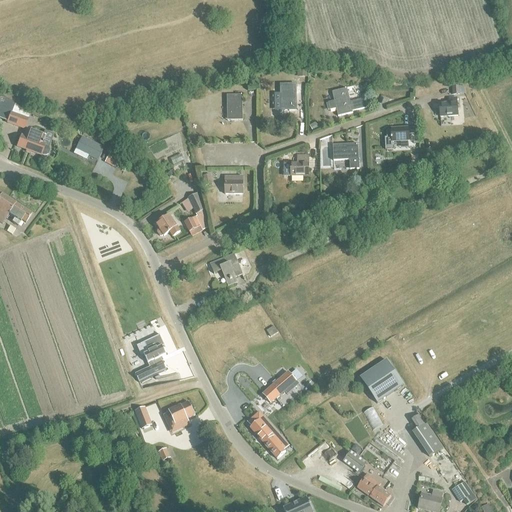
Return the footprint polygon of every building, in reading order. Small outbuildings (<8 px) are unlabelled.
[(307,69),(297,69),(298,77),(307,77),(307,69)] [(280,86),(280,111),(295,111),(295,86),(280,86)] [(334,102),(328,104),(330,111),(335,110),(337,118),(352,114),(352,112),(366,109),(364,100),(349,103),(349,100),(349,99),(347,89),(339,91),(332,93),(333,97),(334,102)] [(227,97),(227,122),(242,122),(242,97),(227,97)] [(438,105),(439,118),(457,117),(456,99),(448,100),(448,104),(438,105)] [(0,104),(0,120),(7,123),(6,124),(23,130),(27,120),(10,113),(12,110),(12,109),(10,108),(0,104)] [(314,124),(309,127),(313,133),(318,130),(314,124)] [(386,139),(384,139),(385,150),(392,150),(391,143),(408,142),(408,135),(413,135),(413,129),(390,130),(391,132),(386,133),(386,139)] [(20,137),(16,147),(40,156),(41,155),(43,156),(46,156),(49,154),(50,151),(49,148),(44,146),(41,145),(44,138),(26,131),(23,138),(20,137)] [(82,138),(74,155),(86,160),(88,156),(98,161),(104,149),(82,138)] [(192,139),(190,144),(195,147),(198,141),(192,139)] [(357,145),(332,146),(333,162),(349,161),(350,170),(359,170),(358,160),(357,145)] [(111,152),(105,162),(116,168),(121,158),(111,152)] [(297,164),(290,164),(290,178),(308,177),(308,160),(308,156),(297,157),(297,164)] [(209,176),(202,178),(205,187),(212,185),(209,176)] [(236,178),(225,178),(225,182),(225,195),(242,195),(242,178),(236,178)] [(144,186),(140,190),(145,195),(149,191),(144,186)] [(14,219),(12,223),(18,226),(21,221),(25,224),(31,215),(0,194),(0,223),(1,225),(2,225),(8,216),(14,219)] [(188,199),(196,217),(184,223),(191,237),(209,228),(205,211),(197,195),(188,199)] [(169,217),(156,225),(159,230),(157,231),(157,233),(159,237),(161,237),(163,236),(163,237),(169,233),(172,238),(180,233),(169,217)] [(259,222),(251,225),(253,232),(261,229),(259,222)] [(10,226),(7,232),(11,235),(15,229),(10,226)] [(221,272),(226,285),(227,287),(237,283),(235,278),(242,275),(234,256),(210,265),(214,275),(221,272)] [(273,327),(266,332),(270,338),(278,334),(273,327)] [(148,369),(135,375),(142,391),(179,382),(177,374),(160,378),(158,375),(166,371),(160,359),(166,356),(162,348),(164,347),(164,348),(165,348),(159,335),(158,335),(159,337),(144,344),(138,346),(148,369)] [(293,355),(288,358),(297,371),(302,368),(293,355)] [(386,361),(360,379),(377,404),(403,387),(386,361)] [(288,373),(263,395),(271,404),(284,392),(287,396),(299,386),(288,373)] [(169,414),(163,417),(165,420),(168,425),(168,427),(171,425),(174,424),(175,426),(182,422),(184,428),(190,425),(188,419),(194,416),(188,403),(180,407),(180,409),(178,410),(177,408),(168,412),(169,414)] [(145,409),(135,413),(142,430),(152,426),(145,409)] [(259,413),(247,423),(251,428),(250,429),(260,442),(277,460),(285,453),(284,452),(289,447),(259,413)] [(414,426),(410,429),(429,458),(443,449),(443,448),(435,436),(432,433),(426,424),(420,414),(410,421),(414,426)] [(198,433),(195,427),(173,438),(176,444),(198,433)] [(167,450),(159,453),(163,462),(171,459),(167,450)] [(342,463),(358,475),(365,465),(349,453),(342,463)] [(356,489),(383,508),(390,497),(377,488),(379,485),(366,475),(356,489)] [(455,489),(451,491),(455,496),(458,494),(462,501),(472,495),(465,484),(464,483),(455,489)] [(438,511),(441,500),(440,499),(441,495),(432,493),(431,497),(421,495),(418,509),(430,511),(438,511)] [(312,511),(307,499),(283,509),(284,511),(312,511)]
